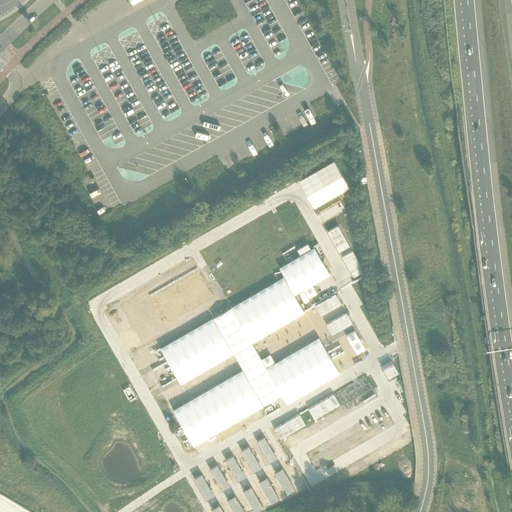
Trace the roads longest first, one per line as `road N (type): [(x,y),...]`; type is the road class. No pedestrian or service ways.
road 1 (unclassified): [(418,511),(426,442),(361,80)]
road 2 (trunk): [(467,0),(511,385)]
